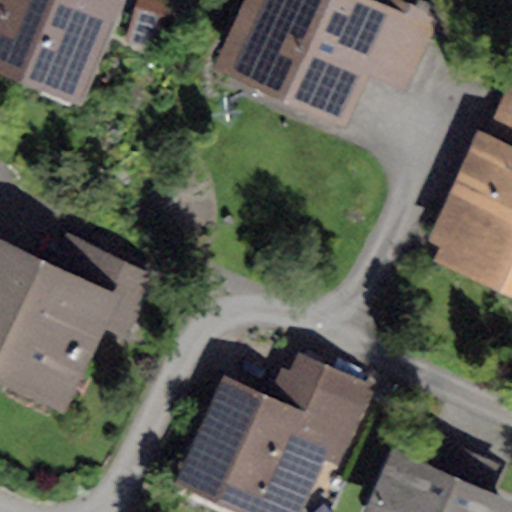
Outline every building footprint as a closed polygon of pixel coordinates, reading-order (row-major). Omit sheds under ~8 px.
[(0,0),(0,74),(76,108),(121,7),(105,0),(0,0)] [(255,0),(223,76),(347,129),(364,90),(405,107),(443,19),(398,0),(389,0),(386,8),(367,0),(255,0)] [(511,152),(511,101),(502,97),(483,139),(511,152)] [(429,259),(511,295),(511,152),(483,139),(429,259)] [(0,386),(71,421),(125,308),(0,248),(0,386)] [(181,491),(229,511),(300,511),(334,433),(225,387),(181,491)] [(371,511),(511,511),(511,507),(395,457),(371,511)]
